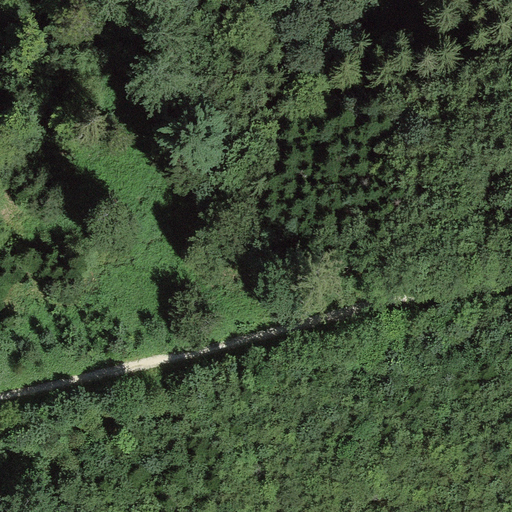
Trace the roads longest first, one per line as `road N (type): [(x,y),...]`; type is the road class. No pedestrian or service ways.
road 1 (track): [(0,397),(511,276)]
road 2 (track): [(253,0),(300,67),(348,91),(405,89),(511,44)]
